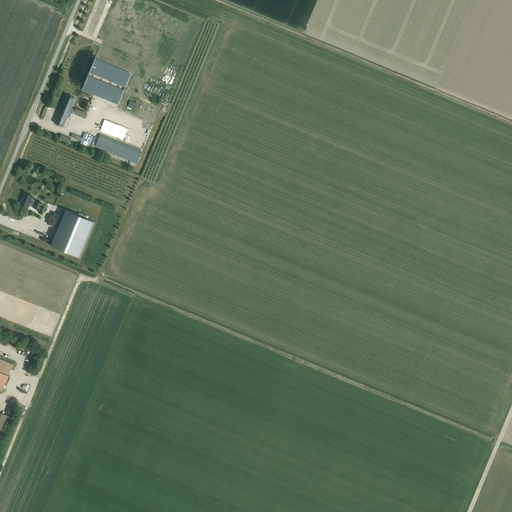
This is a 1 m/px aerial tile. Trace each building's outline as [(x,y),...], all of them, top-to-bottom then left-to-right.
[(60,108),(71,113),(73,109),(71,108),(75,98),(66,94),(60,108)] [(69,118),(71,113),(60,108),(54,123),(63,126),(67,117),(69,118)] [(141,153),(100,136),(95,147),(136,164),(141,153)] [(24,193),(20,203),(29,207),(30,204),(34,206),(33,207),(39,210),(42,203),(36,200),(35,202),(31,200),(33,196),(24,193)] [(65,210),(51,245),(79,257),(93,221),(65,210)] [(0,389),(2,390),(8,375),(12,364),(0,359),(0,389)] [(0,436),(8,416),(0,412),(0,436)]
